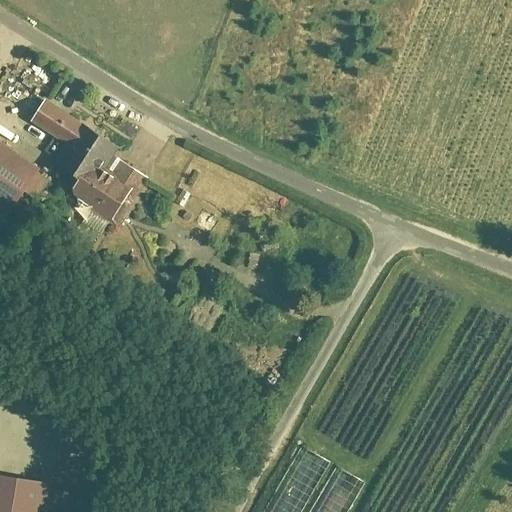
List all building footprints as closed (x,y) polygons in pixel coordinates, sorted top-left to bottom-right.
[(81,123),(42,97),(27,120),(67,145),(81,123)] [(61,189),(113,222),(143,176),(112,157),(102,173),(98,171),(115,144),(81,123),(67,145),(50,170),(67,181),(61,189)] [(0,212),(33,167),(0,143),(0,212)] [(266,280),(282,261),(273,253),(257,272),(266,280)] [(44,511),(58,434),(0,424),(0,511),(44,511)]
